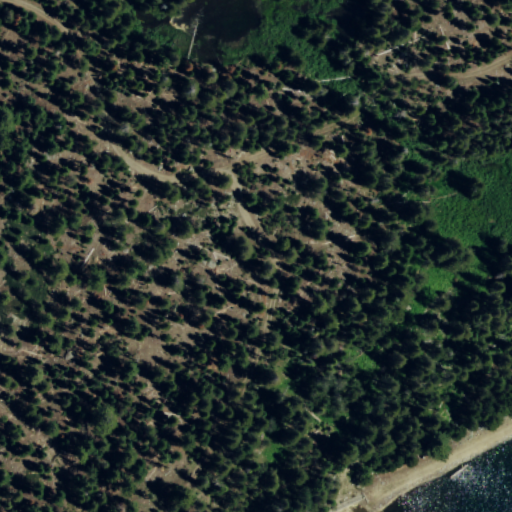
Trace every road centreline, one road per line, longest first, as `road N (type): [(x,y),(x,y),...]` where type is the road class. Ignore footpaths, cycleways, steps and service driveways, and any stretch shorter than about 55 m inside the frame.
road 1 (track): [(172,511),(271,321),(277,273),(229,167),(350,118),(383,84),(486,70),(511,56),(385,490),(370,505)]
road 2 (track): [(15,0),(60,26),(125,157),(151,175),(229,167)]
road 3 (track): [(0,399),(49,444),(73,511)]
